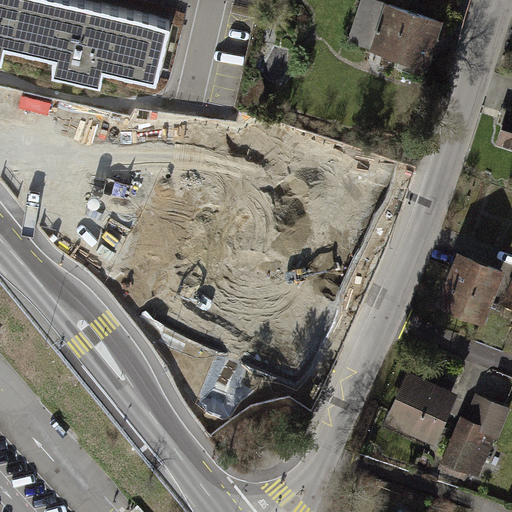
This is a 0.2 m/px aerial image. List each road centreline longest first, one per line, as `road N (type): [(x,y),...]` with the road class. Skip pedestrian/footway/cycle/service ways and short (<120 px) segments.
road 1 (primary): [(0,242),(219,511)]
road 2 (residential): [(387,318),(498,0)]
road 3 (residential): [(287,511),(314,475),(387,318)]
road 4 (unknown): [(204,270),(347,354)]
road 5 (residential): [(511,366),(387,318)]
